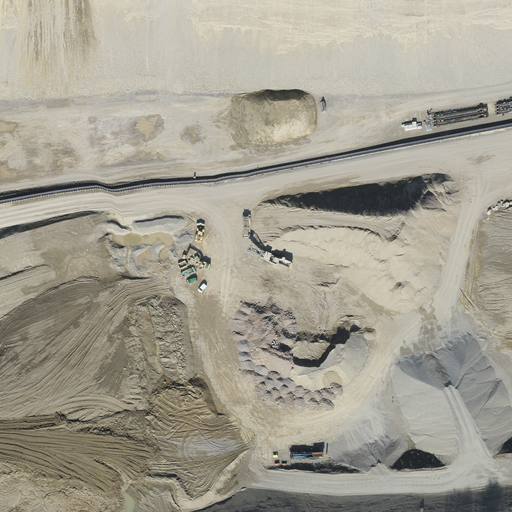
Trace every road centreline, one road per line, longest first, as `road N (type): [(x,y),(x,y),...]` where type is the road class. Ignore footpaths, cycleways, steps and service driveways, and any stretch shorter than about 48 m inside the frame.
road 1 (track): [(164,7),(334,457),(364,511)]
road 2 (track): [(280,315),(398,274),(511,254)]
